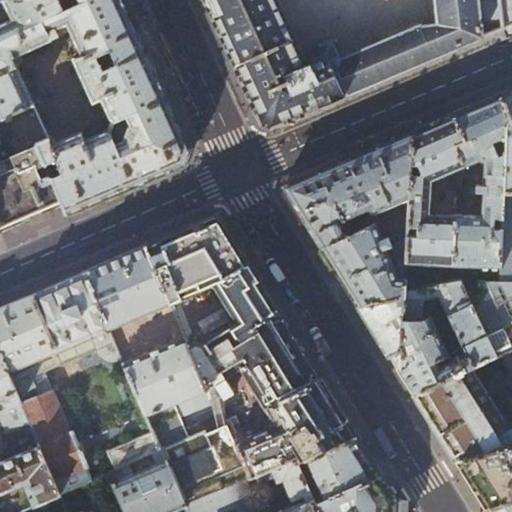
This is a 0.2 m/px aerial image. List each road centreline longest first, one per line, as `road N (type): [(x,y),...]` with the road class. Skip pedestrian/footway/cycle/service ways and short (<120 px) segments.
road 1 (tertiary): [(239,173),(443,511)]
road 2 (tertiary): [(511,56),(239,173)]
road 3 (tertiary): [(239,173),(0,273)]
road 4 (tertiary): [(159,0),(239,173)]
